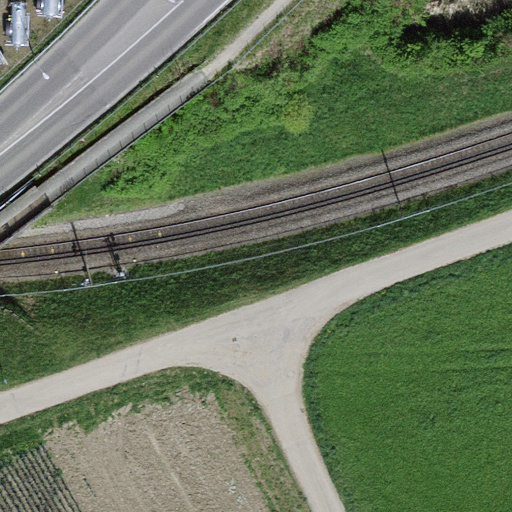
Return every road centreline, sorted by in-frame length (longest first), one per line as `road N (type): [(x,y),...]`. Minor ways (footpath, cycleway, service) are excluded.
road 1 (track): [(246,332),(511,234)]
road 2 (track): [(246,332),(0,417)]
road 3 (primary): [(0,149),(167,0)]
road 4 (track): [(328,511),(246,332)]
